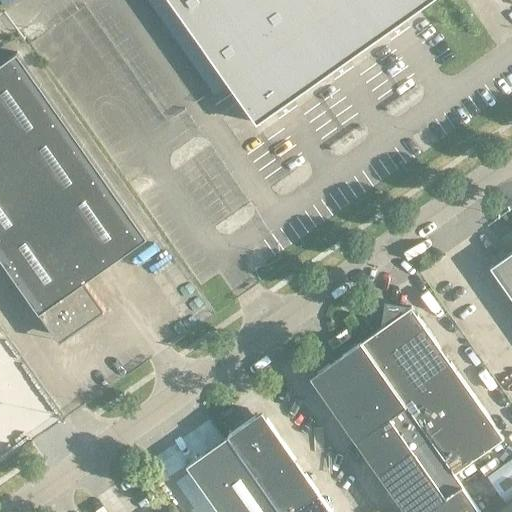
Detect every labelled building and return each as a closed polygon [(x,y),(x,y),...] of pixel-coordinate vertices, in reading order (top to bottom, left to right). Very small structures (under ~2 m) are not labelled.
[(170,0),(257,122),(429,0),(170,0)] [(0,256),(59,339),(89,320),(105,309),(85,280),(147,236),(17,51),(0,63),(0,256)] [(511,250),(490,266),(511,297),(511,250)] [(454,472),(504,437),(411,305),(408,308),(388,304),(385,324),(362,340),(454,472)] [(316,384),(344,424),(406,511),(332,511),(267,418),(266,419),(254,416),(253,416),(227,434),(282,511),(481,511),(361,340),(318,370),(319,371),(316,383),(316,384)] [(511,459),(489,475),(507,501),(511,497),(511,459)]
